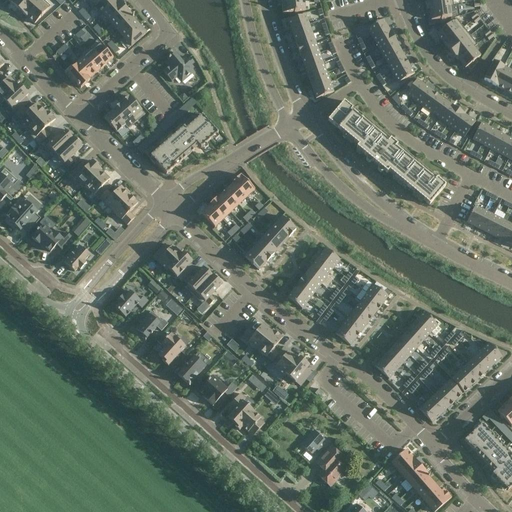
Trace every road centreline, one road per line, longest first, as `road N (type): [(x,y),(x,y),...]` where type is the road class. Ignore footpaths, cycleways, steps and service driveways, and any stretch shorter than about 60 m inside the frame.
road 1 (residential): [(433,444),(175,212)]
road 2 (residential): [(301,511),(106,336),(95,349)]
road 3 (tertiary): [(276,511),(95,349)]
road 4 (residential): [(165,511),(0,368)]
road 5 (residential): [(511,114),(445,76),(399,0)]
road 6 (residential): [(141,0),(161,22),(161,39),(78,116)]
road 7 (residential): [(289,124),(341,188),(401,223)]
road 8 (residential): [(401,223),(304,115)]
road 9 (residential): [(165,201),(69,308)]
road 10 (residential): [(80,317),(175,212)]
road 11 (residential): [(247,0),(289,124)]
road 12 (residential): [(401,223),(511,282)]
road 13 (residential): [(304,115),(262,0)]
road 14 (residential): [(165,201),(78,116)]
